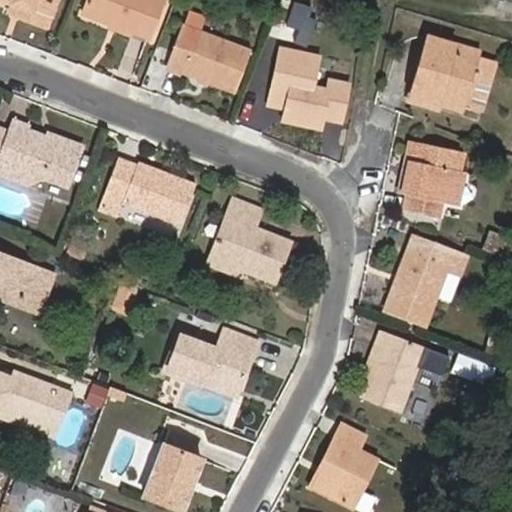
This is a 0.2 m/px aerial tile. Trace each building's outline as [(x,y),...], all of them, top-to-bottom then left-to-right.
[(48,26),(57,0),(0,0),(8,3),(5,10),(48,26)] [(149,38),(163,0),(88,0),(84,13),(149,38)] [(308,45),(311,28),(295,25),(291,42),(308,45)] [(236,92),(251,51),(182,26),(166,69),(181,74),(182,72),(236,92)] [(495,64),(477,59),(479,51),(428,36),(410,97),(461,111),(464,104),(482,109),(495,64)] [(328,87),(311,83),(317,56),(282,48),(271,95),(289,99),(284,120),(319,128),(321,117),(340,121),(349,84),(330,80),(328,87)] [(47,133),(46,137),(29,131),(26,138),(0,128),(0,172),(28,184),(44,177),(68,186),(82,146),(47,133)] [(453,204),(464,152),(411,140),(406,159),(409,160),(402,193),(405,193),(402,207),(442,216),(445,202),(453,204)] [(179,223),(193,184),(121,157),(101,209),(118,215),(123,202),(179,223)] [(274,282),(290,242),(254,228),(260,210),(234,200),(209,263),(239,276),(242,269),(274,282)] [(511,238),(489,230),(482,249),(511,260),(511,238)] [(426,325),(453,252),(413,237),(385,309),(426,325)] [(0,288),(28,300),(40,269),(0,254),(0,288)] [(122,284),(112,309),(128,315),(137,290),(122,284)] [(225,329),(218,349),(179,334),(166,372),(205,386),(208,378),(240,389),(257,340),(225,329)] [(401,412),(426,347),(382,330),(367,369),(372,371),(362,397),(401,412)] [(0,406),(56,428),(69,393),(13,372),(12,374),(7,372),(5,375),(0,372),(0,406)] [(87,402),(99,406),(104,392),(93,388),(87,402)] [(352,507),(377,458),(358,449),(365,435),(342,424),(320,467),(325,469),(315,488),(352,507)] [(201,459),(164,444),(144,496),(182,510),(201,459)]
